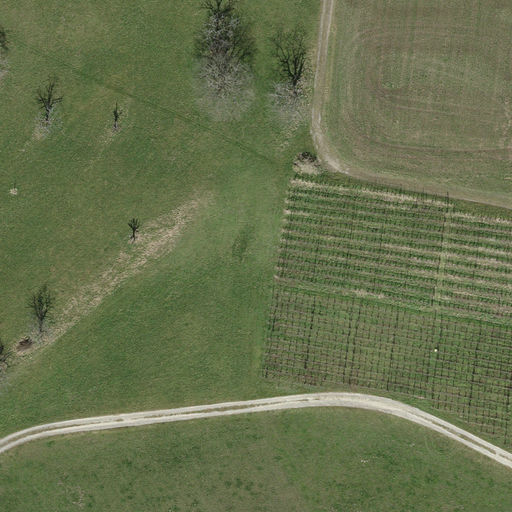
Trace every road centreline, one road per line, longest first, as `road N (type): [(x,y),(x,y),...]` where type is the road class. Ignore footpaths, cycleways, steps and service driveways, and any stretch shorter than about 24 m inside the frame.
road 1 (track): [(511,457),(404,409),(356,397),(100,422),(0,447)]
road 2 (track): [(327,0),(314,115),(321,154),(359,178),(511,205)]
